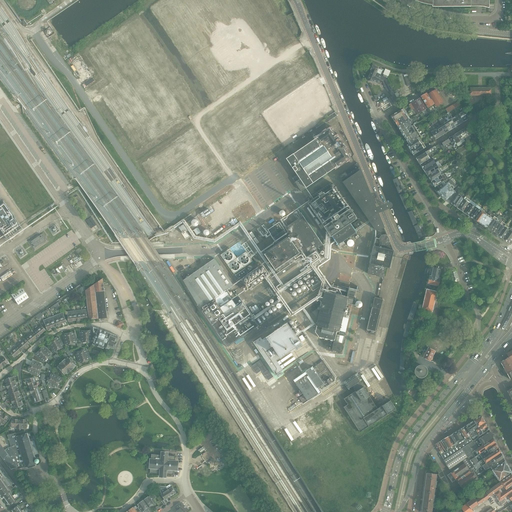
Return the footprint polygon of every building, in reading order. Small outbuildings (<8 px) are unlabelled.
[(413,0),(416,1),(418,2),(421,3),(423,3),(425,4),(427,4),(429,5),(432,5),(432,7),(471,7),(478,7),(480,7),(481,7),(484,7),(486,8),(487,8),(489,9),(489,5),(489,0),(413,0)] [(372,71),(370,75),(374,77),(374,76),(376,73),(377,74),(377,73),(381,74),(382,71),(378,69),(378,68),(373,65),(371,70),(372,71)] [(376,75),(377,74),(376,73),(374,76),(374,77),(370,75),(367,80),(372,82),(373,81),(377,83),(379,79),(378,79),(379,76),(376,75)] [(432,99),(430,100),(434,105),(435,104),(436,107),(444,103),(436,89),(428,94),(432,99)] [(427,94),(421,97),(428,108),(434,105),(430,100),(427,94)] [(391,97),(387,99),(393,107),(396,105),(391,97)] [(420,98),(409,105),(412,111),(414,109),(418,115),(426,109),(420,98)] [(458,102),(445,109),(448,113),(453,110),(461,105),(459,103),(458,102)] [(391,117),(391,118),(391,119),(392,120),(393,119),(394,122),(407,114),(404,108),(400,110),(399,110),(398,111),(398,112),(391,116),(391,117)] [(456,110),(463,122),(467,120),(467,119),(467,118),(467,117),(467,116),(466,114),(466,112),(465,111),(465,110),(464,109),(465,110),(462,112),(460,113),(457,109),(456,110)] [(456,116),(455,117),(460,124),(463,122),(456,110),(454,112),(456,116)] [(337,116),(334,113),(324,120),(326,123),(337,116)] [(395,122),(394,123),(395,124),(396,125),(396,124),(397,124),(397,125),(398,127),(410,119),(407,114),(394,122),(395,122)] [(460,124),(455,117),(453,118),(450,114),(448,115),(456,127),(460,124)] [(449,120),(447,121),(452,129),(456,127),(448,115),(449,116),(447,117),(449,120)] [(444,124),(440,118),(438,119),(442,125),(440,126),(445,134),(449,131),(444,124)] [(414,125),(413,125),(414,125),(410,119),(398,127),(398,128),(399,130),(400,130),(402,133),(402,132),(414,125)] [(447,121),(444,124),(449,131),(452,129),(447,121)] [(404,136),(405,138),(417,131),(414,125),(402,132),(402,133),(401,134),(403,136),(404,136)] [(434,130),(431,132),(435,139),(436,140),(440,137),(436,129),(434,126),(432,127),(434,130)] [(440,126),(436,129),(440,137),(445,134),(440,126)] [(466,127),(463,130),(469,140),(471,139),(469,136),(471,135),(466,127)] [(330,129),(286,159),(297,175),(292,178),(302,192),(350,158),(343,149),(344,148),(345,148),(345,147),(345,146),(344,146),(344,145),(343,145),(342,144),(340,141),(339,140),(340,139),(339,139),(339,138),(338,137),(337,137),(336,138),(330,129)] [(463,130),(459,132),(463,139),(465,138),(468,143),(470,142),(469,140),(463,130)] [(408,142),(407,142),(409,144),(417,139),(419,138),(421,137),(417,131),(405,138),(406,139),(405,139),(405,140),(406,142),(407,142),(408,142)] [(459,132),(455,134),(462,144),(463,146),(464,145),(463,142),(465,141),(463,139),(459,132)] [(455,134),(452,137),(457,146),(458,147),(462,144),(455,134)] [(452,137),(448,139),(450,143),(452,145),(453,147),(454,149),(456,148),(456,147),(457,146),(452,137)] [(407,145),(408,147),(409,147),(410,150),(420,144),(417,139),(409,144),(407,145)] [(448,139),(442,143),(443,144),(445,149),(450,146),(449,143),(450,143),(448,139)] [(412,153),(414,155),(423,149),(420,144),(410,150),(412,153)] [(431,158),(429,154),(435,151),(433,147),(416,158),(420,165),(431,158)] [(431,158),(420,165),(423,169),(424,171),(437,162),(435,163),(432,158),(431,158)] [(437,162),(424,171),(425,172),(428,176),(439,169),(442,167),(438,161),(437,162)] [(358,166),(359,166),(358,163),(355,166),(338,177),(376,231),(384,227),(378,213),(360,168),(359,168),(358,167),(358,166)] [(431,182),(443,174),(439,169),(428,176),(429,178),(431,182)] [(443,174),(431,182),(433,184),(435,187),(437,186),(447,180),(448,179),(444,173),(443,174)] [(397,178),(393,180),(398,192),(403,190),(397,178)] [(454,191),(451,188),(453,186),(449,182),(447,180),(437,186),(440,190),(438,192),(446,200),(448,199),(451,202),(461,189),(459,186),(454,191)] [(329,231),(331,235),(332,236),(333,236),(335,239),(335,240),(339,245),(357,232),(358,232),(357,231),(354,227),(354,226),(351,223),(358,218),(357,217),(356,215),(352,209),(352,208),(352,207),(351,208),(348,204),(349,204),(349,203),(348,203),(344,198),(345,197),(344,197),(340,192),(340,191),(340,190),(339,191),(336,187),(337,187),(337,186),(336,186),(334,183),(332,185),(332,184),(332,185),(331,184),(332,184),(331,183),(328,186),(329,186),(327,187),(326,187),(325,188),(324,189),(323,190),(323,189),(322,190),(322,189),(316,193),(317,194),(308,200),(309,201),(308,202),(310,205),(309,205),(310,206),(310,205),(313,209),(312,210),(313,211),(313,210),(317,215),(317,216),(317,217),(318,216),(322,222),(321,222),(322,223),(325,226),(324,227),(325,228),(325,227),(328,232),(329,231)] [(404,193),(400,195),(407,209),(410,207),(404,193)] [(457,208),(465,197),(459,193),(458,195),(451,204),(454,206),(457,208)] [(463,212),(471,201),(465,197),(457,208),(459,210),(463,212)] [(469,216),(468,216),(469,216),(477,205),(471,201),(463,212),(465,214),(469,216)] [(4,203),(0,205),(0,229),(7,239),(15,233),(22,229),(4,203)] [(477,205),(469,216),(471,218),(474,220),(483,209),(483,208),(482,209),(477,205)] [(483,209),(474,220),(479,223),(481,224),(489,213),(487,211),(483,209)] [(412,210),(408,212),(413,225),(417,223),(412,210)] [(483,226),(482,226),(486,228),(494,216),(491,214),(489,213),(481,224),(483,226)] [(268,259),(268,260),(269,260),(272,264),(271,264),(271,265),(272,265),(275,268),(274,269),(275,270),(275,269),(276,270),(278,268),(282,274),(304,258),(310,267),(322,258),(316,250),(324,244),(312,228),(303,216),(285,228),(291,236),(290,237),(280,223),(278,224),(273,218),(270,220),(274,226),(269,230),(278,242),(263,253),(264,254),(265,253),(265,254),(264,254),(265,255),(266,255),(268,259)] [(500,220),(501,218),(498,216),(497,218),(494,216),(486,228),(490,231),(492,232),(500,220)] [(193,218),(192,219),(192,221),(192,223),(193,225),(195,225),(197,225),(199,224),(200,222),(200,220),(199,218),(197,217),(195,217),(193,218)] [(359,220),(354,224),(358,230),(364,226),(359,220)] [(505,225),(506,224),(500,220),(492,232),(494,233),(498,236),(505,225)] [(418,225),(414,227),(419,238),(423,236),(418,225)] [(505,225),(498,236),(500,237),(503,240),(511,229),(505,225)] [(511,229),(503,240),(507,242),(506,242),(508,243),(511,238),(511,229)] [(38,237),(31,242),(35,248),(45,241),(41,235),(38,237)] [(392,256),(394,251),(393,250),(392,247),(390,243),(390,242),(387,235),(378,239),(376,238),(367,274),(383,277),(386,267),(389,268),(392,256)] [(260,267),(262,265),(244,239),(220,255),(237,280),(248,272),(249,274),(259,267),(260,267)] [(182,272),(179,274),(200,308),(206,304),(225,291),(233,285),(215,259),(186,279),(182,272)] [(434,268),(432,277),(435,278),(438,278),(440,270),(434,268)] [(10,271),(0,277),(2,281),(13,275),(10,271)] [(430,276),(428,283),(438,286),(440,279),(438,278),(435,278),(432,277),(430,276)] [(103,279),(86,291),(89,319),(98,318),(98,319),(100,319),(107,318),(105,303),(103,282),(103,279)] [(341,352),(356,290),(337,285),(336,291),(326,289),(325,292),(324,293),(325,293),(324,297),(323,297),(323,298),(323,302),(322,302),(322,303),(321,307),(321,306),(321,307),(320,311),(320,312),(319,316),(319,317),(318,320),(318,321),(317,325),(316,326),(315,330),(315,333),(318,338),(328,341),(326,350),(332,352),(332,350),(341,352)] [(21,288),(11,295),(18,305),(28,298),(21,288)] [(234,290),(228,294),(232,300),(238,296),(234,290)] [(427,290),(422,310),(432,312),(437,292),(427,290)] [(208,307),(202,311),(211,324),(227,348),(258,326),(242,303),(239,298),(233,302),(225,291),(206,304),(208,307)] [(369,333),(373,334),(373,335),(376,336),(377,332),(376,331),(382,306),(384,300),(380,299),(375,297),(375,298),(374,304),(372,304),(371,307),(373,308),(367,331),(367,332),(368,332),(368,333),(369,333)] [(315,301),(305,308),(310,314),(319,307),(315,301)] [(419,303),(415,301),(409,320),(413,321),(419,303)] [(55,319),(54,319),(57,326),(59,325),(62,324),(59,317),(60,317),(59,315),(54,317),(55,319)] [(54,317),(48,319),(49,321),(52,328),(55,327),(57,326),(54,319),(55,319),(54,317)] [(287,322),(254,345),(275,375),(282,370),(276,361),(301,343),(287,322)] [(39,336),(45,331),(42,327),(41,326),(34,331),(38,337),(39,336)] [(93,345),(95,346),(101,348),(104,349),(104,347),(109,349),(110,347),(114,349),(115,347),(117,342),(119,338),(119,337),(107,332),(103,331),(100,330),(93,327),(93,328),(94,332),(94,337),(95,339),(93,345)] [(422,340),(422,342),(422,345),(423,347),(424,349),(425,351),(426,352),(426,353),(425,353),(423,356),(424,356),(424,358),(430,361),(431,359),(432,360),(433,359),(433,358),(433,357),(432,357),(433,356),(435,356),(438,356),(440,355),(442,354),(444,353),(446,351),(447,349),(448,347),(449,345),(449,342),(449,340),(448,338),(447,335),(446,333),(444,332),(442,330),(439,329),(437,329),(434,329),(432,329),(430,330),(427,332),(426,333),(424,335),(423,338),(422,340)] [(26,337),(27,339),(31,342),(37,337),(37,338),(38,337),(34,331),(26,337)] [(75,342),(77,341),(75,334),(73,334),(72,333),(69,334),(71,344),(75,343),(75,342)] [(65,336),(63,337),(65,344),(67,344),(67,345),(71,344),(69,334),(65,334),(65,336)] [(54,340),(59,349),(62,347),(62,346),(63,345),(60,338),(58,339),(57,338),(54,340)] [(24,339),(17,345),(22,351),(23,350),(23,349),(29,344),(25,341),(24,339)] [(54,340),(50,342),(51,343),(49,344),(53,351),(55,350),(55,351),(59,349),(54,340)] [(10,351),(11,353),(15,357),(20,351),(21,352),(22,351),(17,345),(10,351)] [(42,348),(40,351),(48,358),(50,355),(49,354),(51,353),(45,347),(44,349),(42,348)] [(88,359),(90,358),(87,351),(85,352),(85,350),(81,351),(85,362),(89,360),(88,359)] [(500,362),(501,363),(504,369),(503,370),(503,371),(503,372),(503,373),(504,373),(504,374),(505,374),(506,373),(510,380),(511,379),(511,362),(511,361),(511,350),(507,353),(507,355),(508,357),(501,361),(500,362)] [(37,354),(38,355),(37,356),(42,361),(44,360),(45,361),(48,358),(40,351),(37,354)] [(77,353),(78,354),(76,355),(79,362),(80,361),(81,363),(85,362),(81,351),(77,353)] [(74,365),(75,364),(71,358),(69,359),(68,358),(66,360),(65,360),(63,362),(70,371),(73,369),(72,368),(75,366),(74,365)] [(268,380),(273,377),(261,360),(251,366),(257,374),(261,371),(268,380)] [(327,387),(335,382),(330,375),(332,374),(322,360),(312,366),(312,367),(293,380),(304,395),(299,398),(303,404),(327,387)] [(32,363),(30,366),(41,370),(42,367),(40,366),(41,364),(34,361),(33,363),(32,363)] [(59,368),(58,369),(62,375),(64,373),(65,374),(67,372),(68,373),(70,371),(63,362),(60,364),(61,365),(58,367),(59,368)] [(415,371),(415,372),(416,372),(416,373),(416,374),(417,374),(417,375),(418,375),(418,376),(419,376),(420,376),(421,377),(421,376),(422,376),(423,376),(424,376),(424,375),(425,375),(425,374),(426,374),(426,373),(426,372),(427,372),(427,371),(427,370),(426,370),(426,369),(426,368),(425,368),(425,367),(424,366),(423,366),(423,365),(422,365),(421,365),(420,365),(419,365),(419,366),(418,366),(417,366),(417,367),(416,367),(416,368),(416,369),(415,369),(415,370),(415,371)] [(30,371),(30,373),(37,375),(38,373),(39,374),(41,370),(30,366),(29,370),(30,371)] [(49,378),(59,383),(61,380),(59,379),(60,377),(54,374),(53,375),(51,375),(49,378)] [(347,413),(350,418),(350,419),(351,419),(354,424),(357,429),(358,430),(359,432),(368,427),(369,427),(369,426),(372,425),(372,424),(376,422),(377,422),(377,421),(379,420),(380,420),(380,419),(384,417),(385,417),(384,416),(387,415),(388,415),(388,414),(390,413),(392,411),(393,412),(393,411),(394,410),(395,408),(394,407),(394,406),(391,402),(390,401),(388,402),(387,403),(385,404),(384,404),(382,406),(380,407),(379,407),(379,408),(378,409),(377,409),(377,408),(376,408),(375,405),(374,404),(373,402),(372,401),(370,398),(370,397),(369,396),(368,394),(367,394),(366,392),(366,391),(365,390),(365,389),(364,388),(363,387),(363,386),(360,382),(356,376),(356,377),(347,383),(350,387),(352,386),(355,391),(344,399),(347,404),(347,405),(344,407),(347,412),(347,413)] [(47,382),(49,382),(48,384),(54,388),(55,386),(57,387),(59,383),(49,378),(47,382)] [(412,386),(407,393),(413,397),(418,390),(417,390),(412,386)] [(41,401),(42,400),(40,393),(32,395),(35,403),(36,402),(41,401)] [(8,419),(7,418),(7,417),(5,415),(0,421),(0,422),(3,425),(4,424),(8,419)] [(482,415),(474,420),(478,428),(486,423),(482,415)] [(474,420),(470,423),(474,431),(478,428),(474,420)] [(470,423),(465,426),(468,431),(470,433),(474,431),(470,423)] [(481,430),(487,426),(486,423),(478,428),(474,431),(470,433),(472,436),(475,434),(474,433),(475,433),(474,432),(475,431),(479,437),(480,437),(484,434),(481,430)] [(463,428),(459,430),(465,439),(464,440),(467,445),(472,441),(469,436),(470,436),(468,432),(467,433),(466,432),(463,428)] [(441,455),(444,460),(461,449),(467,445),(464,440),(463,438),(460,435),(461,434),(460,433),(459,430),(458,431),(452,434),(449,436),(444,439),(441,441),(445,448),(447,451),(446,452),(444,453),(441,455)] [(467,445),(461,449),(466,455),(471,451),(472,452),(493,438),(489,430),(484,434),(480,437),(479,437),(472,441),(467,445)] [(38,455),(33,440),(34,440),(34,439),(33,437),(34,437),(33,436),(33,437),(33,436),(31,437),(30,433),(28,434),(17,437),(16,433),(7,435),(11,447),(8,448),(5,450),(0,443),(0,455),(8,467),(9,466),(11,470),(18,467),(18,468),(18,467),(18,468),(23,467),(26,466),(26,467),(30,465),(32,465),(37,464),(36,463),(37,463),(38,463),(39,462),(39,461),(39,460),(38,459),(40,459),(40,458),(39,456),(39,455),(38,455)] [(476,457),(474,454),(478,451),(480,454),(496,443),(493,438),(472,452),(475,457),(476,457)] [(441,441),(438,443),(442,450),(443,450),(444,450),(446,452),(447,451),(445,448),(441,441)] [(438,443),(435,445),(435,446),(439,452),(441,455),(444,453),(443,450),(442,450),(438,443)] [(475,457),(470,461),(473,467),(499,449),(496,443),(480,454),(476,457),(475,457)] [(451,473),(450,473),(448,475),(452,482),(456,480),(460,486),(452,490),(438,464),(435,466),(439,474),(438,474),(440,479),(442,481),(449,496),(450,495),(451,496),(464,490),(479,480),(474,471),(476,470),(473,467),(470,461),(475,457),(472,452),(471,451),(466,455),(461,449),(444,460),(449,469),(462,460),(464,464),(458,468),(454,471),(451,473)] [(487,463),(501,453),(499,449),(473,467),(476,470),(482,466),(487,463)] [(175,458),(176,457),(175,457),(175,456),(167,456),(168,453),(167,453),(162,453),(162,452),(162,453),(162,455),(154,455),(154,454),(152,454),(151,454),(151,455),(151,459),(151,460),(150,463),(151,463),(150,465),(150,467),(150,468),(150,473),(152,473),(153,473),(160,474),(160,476),(160,477),(160,476),(165,477),(166,477),(166,476),(166,474),(173,475),(174,475),(174,470),(177,470),(178,462),(177,461),(177,462),(175,461),(175,458)] [(487,463),(482,466),(485,470),(490,467),(503,458),(501,453),(487,463)] [(503,458),(490,467),(491,469),(492,470),(505,461),(505,460),(503,458)] [(511,473),(511,472),(505,461),(492,470),(495,474),(500,481),(500,480),(511,473)] [(0,494),(0,496),(0,497),(9,492),(12,490),(9,486),(13,483),(7,474),(4,470),(4,469),(0,463),(0,494)] [(427,473),(425,493),(434,494),(437,474),(427,473)] [(467,503),(461,508),(460,508),(454,511),(473,511),(472,509),(479,504),(484,500),(485,501),(490,497),(491,496),(496,502),(499,501),(494,494),(500,489),(504,487),(505,489),(511,483),(511,474),(500,482),(486,492),(481,496),(476,500),(474,497),(467,503)] [(500,489),(494,494),(499,501),(499,502),(511,492),(511,483),(505,489),(506,490),(502,492),(500,489)] [(162,494),(161,494),(164,499),(162,501),(164,504),(171,500),(169,497),(176,493),(172,487),(168,490),(166,486),(159,486),(159,489),(162,494)] [(9,492),(0,497),(2,499),(4,498),(6,501),(13,496),(10,493),(9,492)] [(152,492),(149,494),(151,496),(144,500),(149,508),(156,503),(154,499),(156,497),(152,492)] [(499,502),(498,503),(500,506),(502,507),(504,505),(503,504),(507,501),(508,503),(511,500),(511,492),(499,502)] [(425,493),(422,511),(431,511),(434,494),(425,493)] [(13,496),(6,501),(7,503),(7,504),(8,505),(9,505),(9,506),(16,501),(13,496)] [(144,500),(137,505),(139,507),(138,507),(141,511),(142,511),(146,510),(146,511),(152,511),(149,508),(144,500)]
